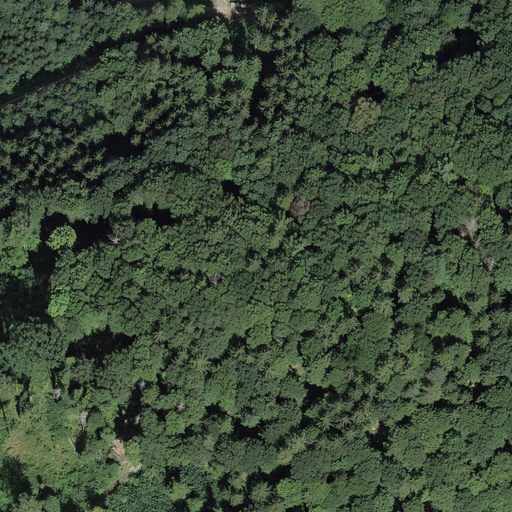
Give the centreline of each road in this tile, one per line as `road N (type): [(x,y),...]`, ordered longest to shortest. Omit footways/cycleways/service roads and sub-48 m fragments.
road 1 (track): [(77,511),(148,452),(238,394),(301,360),(511,276)]
road 2 (track): [(121,3),(304,30),(439,24),(511,8)]
road 3 (track): [(213,0),(217,17),(207,32),(116,57),(0,109)]
